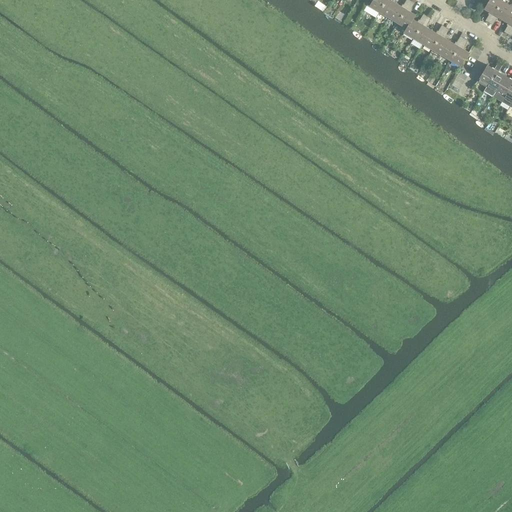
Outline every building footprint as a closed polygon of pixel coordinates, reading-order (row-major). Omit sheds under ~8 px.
[(379,11),(385,0),(372,0),(369,6),(379,11)] [(385,0),(379,11),(388,17),(397,3),(391,0),(385,0)] [(397,22),(411,0),(410,0),(405,0),(402,6),(397,3),(388,17),(397,22)] [(411,0),(397,22),(406,28),(407,28),(413,18),(413,19),(416,15),(410,11),(415,3),(411,0)] [(489,22),(502,0),(501,0),(489,0),(484,8),(490,12),(485,20),(489,22)] [(502,0),(489,22),(493,25),(498,16),(503,20),(511,6),(502,0)] [(511,6),(503,20),(509,23),(504,31),(508,34),(511,26),(511,6)] [(414,38),(427,15),(423,13),(418,22),(413,19),(413,18),(407,28),(406,28),(404,32),(414,38)] [(423,43),(431,30),(426,26),(431,18),(427,15),(414,38),(423,43)] [(432,49),(446,27),(442,24),(437,33),(431,30),(423,43),(432,49)] [(441,54),(450,41),(444,37),(449,29),(446,27),(432,49),(441,54)] [(451,60),(464,38),(460,35),(455,44),(450,41),(441,54),(451,60)] [(464,38),(451,60),(461,66),(469,52),(463,48),(468,40),(464,38)] [(487,65),(477,81),(486,86),(496,70),(498,72),(501,68),(496,65),(494,69),(487,65)] [(493,96),(505,75),(498,72),(496,70),(486,86),(484,91),(493,96)] [(505,75),(493,96),(501,101),(511,83),(511,78),(511,79),(505,75)] [(511,83),(501,101),(510,107),(511,103),(511,83)]
